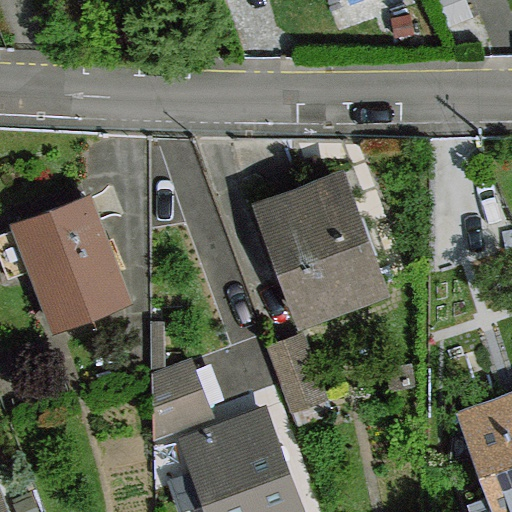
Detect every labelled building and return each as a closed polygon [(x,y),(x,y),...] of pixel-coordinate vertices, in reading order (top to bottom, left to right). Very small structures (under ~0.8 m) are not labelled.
[(297,330),(378,302),(338,199),(307,208),(305,203),(256,220),(297,330)] [(17,232),(57,333),(123,307),(83,206),(17,232)] [(268,367),(289,423),(323,411),(301,354),(268,367)] [(192,358),(156,370),(157,435),(211,413),(192,358)] [(511,511),(511,411),(460,429),(489,507),(476,511),(511,511)] [(186,449),(209,511),(294,511),(260,422),(186,449)]
